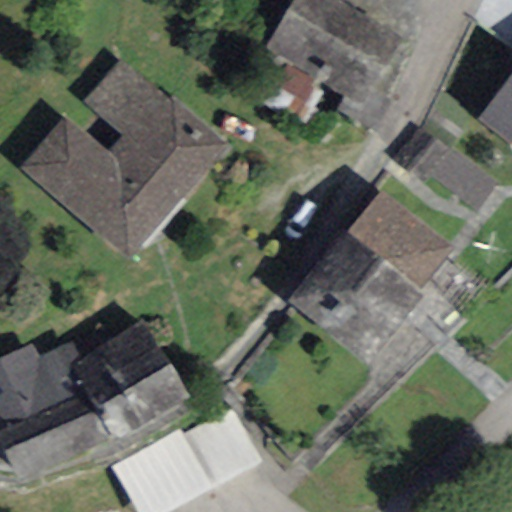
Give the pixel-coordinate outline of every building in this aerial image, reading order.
[(403,40),(339,0),(294,0),(267,48),(289,61),(273,85),(304,105),(319,81),(360,106),(403,40)] [(119,61),(84,102),(125,137),(108,156),(62,116),(21,164),(130,259),(227,148),(172,100),(169,104),(119,61)] [(511,73),(477,118),(511,146),(511,73)] [(421,127),(394,160),(421,182),(429,174),(448,150),(421,127)] [(448,150),(429,174),(475,212),(500,181),(454,143),(448,150)] [(381,192),(345,235),(415,293),(451,250),(381,192)] [(415,293),(345,235),(289,303),(366,365),(420,297),(415,293)] [(79,360),(70,366),(119,443),(190,398),(141,321),(79,360)] [(70,366),(79,360),(69,342),(38,358),(33,344),(0,361),(0,440),(23,480),(119,443),(70,366)]
